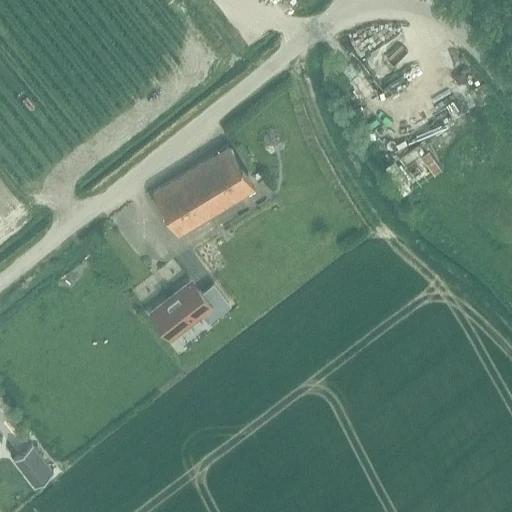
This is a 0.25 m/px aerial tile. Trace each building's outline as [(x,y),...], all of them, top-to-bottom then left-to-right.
[(351,60),(366,83),(381,72),(366,50),(351,60)] [(442,145),(468,127),(434,80),(409,97),(442,145)] [(255,184),(229,143),(154,192),(180,232),(255,184)] [(171,338),(191,322),(202,313),(208,321),(229,304),(213,283),(202,292),(191,279),(150,311),(171,338)] [(31,443),(13,457),(35,485),(53,471),(31,443)]
